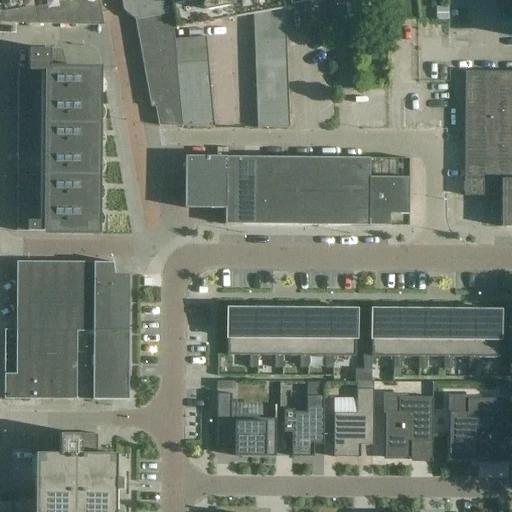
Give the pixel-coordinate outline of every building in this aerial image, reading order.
[(0,0),(0,23),(32,25),(27,0),(0,0)] [(27,0),(32,25),(104,27),(98,0),(121,0),(124,11),(135,21),(151,108),(156,107),(159,126),(215,127),(206,50),(205,37),(173,40),(172,26),(169,0),(27,0)] [(169,0),(172,26),(252,16),(253,129),(285,129),(284,10),(282,0),(169,0)] [(28,70),(18,70),(17,232),(96,232),(96,216),(96,174),(97,70),(62,70),(58,53),(49,53),(49,50),(28,50),(28,70)] [(511,180),(511,72),(464,72),(463,180),(511,180)] [(226,209),(227,158),(226,158),(226,157),(185,157),(184,209),(224,209),(226,209)] [(365,159),(227,158),(226,209),(224,209),(224,225),(365,226),(408,226),(409,159),(365,159)] [(511,227),(511,180),(463,180),(463,196),(501,196),(501,228),(511,227)] [(92,400),(92,401),(128,401),(128,399),(129,332),(129,331),(129,274),(114,273),(113,262),(112,262),(111,261),(17,263),(16,330),(5,330),(4,399),(92,400)] [(253,309),(227,309),(227,356),(249,356),(253,356),(253,309)] [(253,356),(257,356),(274,356),(278,356),(279,310),(253,309),(253,356)] [(304,310),(279,310),(278,356),(282,356),(299,357),(303,357),(304,310)] [(303,357),(307,357),(324,357),(329,357),(329,310),(304,310),(303,357)] [(355,357),(355,310),(329,310),(329,357),(333,357),(355,357)] [(393,357),(397,357),(397,311),(371,310),(371,357),(393,357)] [(397,357),(401,357),(418,357),(422,357),(423,311),(397,311),(397,357)] [(443,358),(447,358),(448,311),(423,311),(422,357),(426,357),(443,358)] [(447,358),(451,358),(468,358),(472,358),(473,311),(448,311),(447,358)] [(472,358),(477,358),(499,358),(499,311),(473,311),(472,358)] [(257,356),(253,356),(249,356),(249,368),(257,368),(257,356)] [(274,356),(274,368),(282,368),(282,356),(278,356),(274,356)] [(307,369),(307,357),(303,357),(299,357),(299,368),(307,369)] [(332,369),(333,357),(329,357),(324,357),(324,369),(332,369)] [(393,369),(401,369),(401,357),(397,357),(393,357),(393,369)] [(426,357),(422,357),(418,357),(418,369),(426,369),(426,357)] [(447,358),(443,358),(443,370),(451,370),(451,358),(447,358)] [(468,358),(468,370),(476,370),(477,358),(472,358),(468,358)] [(363,370),(354,370),(354,382),(362,382),(363,370)] [(363,370),(362,382),(371,382),(371,370),(363,370)] [(356,414),(333,414),(333,458),(359,458),(360,446),(372,446),(373,390),(356,390),(356,414)] [(266,457),(275,457),(275,419),(231,419),(231,394),(216,394),(216,420),(216,426),(229,426),(229,432),(229,440),(234,440),(233,456),(266,457)] [(323,446),(323,397),(306,397),(306,415),(294,415),(294,411),(283,411),(283,434),(291,434),(291,458),(313,458),(313,446),(323,446)] [(432,398),(397,397),(397,411),(385,411),(384,458),(410,458),(411,442),(432,443),(432,398)] [(508,443),(508,399),(467,399),(467,413),(452,413),(451,459),(478,459),(478,443),(508,443)] [(97,435),(60,434),(59,434),(59,454),(35,454),(34,510),(25,510),(25,511),(115,511),(116,490),(124,490),(124,478),(116,478),(116,454),(97,454),(97,435)] [(0,511),(17,511),(18,502),(0,502),(0,511)]
